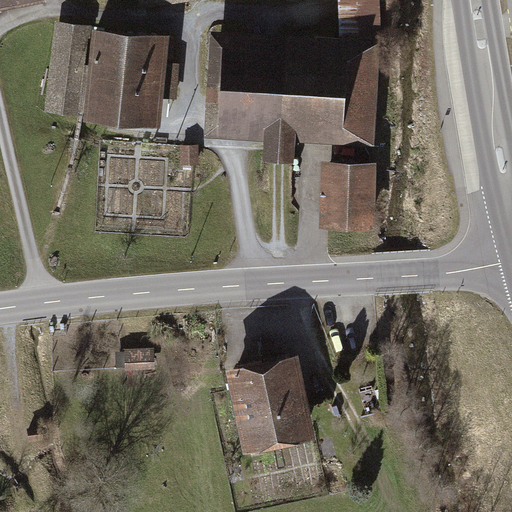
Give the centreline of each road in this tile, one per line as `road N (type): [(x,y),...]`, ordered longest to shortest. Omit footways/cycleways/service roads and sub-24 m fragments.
road 1 (secondary): [(45,303),(511,262)]
road 2 (track): [(290,281),(329,385),(394,511)]
road 3 (secondary): [(475,0),(511,200)]
road 4 (residential): [(45,303),(0,126)]
